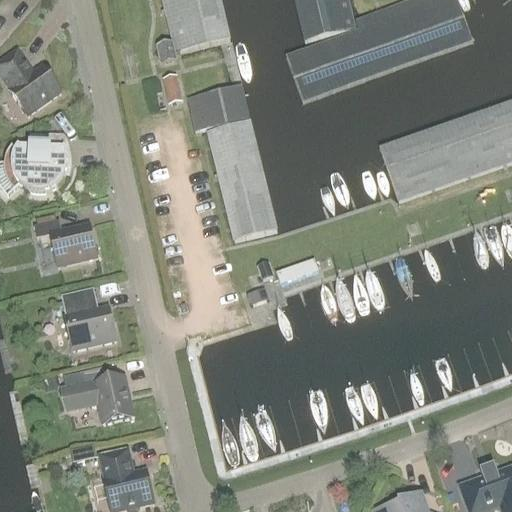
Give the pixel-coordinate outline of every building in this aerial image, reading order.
[(230,43),(219,0),(161,0),(172,45),(156,49),(161,68),(176,65),(174,56),(230,43)] [(290,58),(306,103),(471,44),(455,0),(421,0),(358,23),(361,32),(290,58)] [(292,0),(304,44),(356,32),(348,0),(292,0)] [(27,119),(60,96),(43,71),(33,78),(17,55),(0,67),(0,78),(11,94),(9,95),(27,119)] [(168,108),(182,105),(176,78),(162,82),(168,108)] [(511,106),(471,121),(379,153),(398,205),(511,165),(511,106)] [(249,124),(206,135),(233,244),(276,234),(249,124)] [(67,159),(66,155),(64,151),(60,140),(31,139),(30,151),(20,151),(18,149),(16,152),(12,149),(10,151),(8,153),(6,157),(5,160),(4,163),(4,165),(4,168),(0,167),(0,190),(1,193),(2,195),(4,197),(6,200),(21,189),(23,191),(25,193),(28,194),(34,196),(36,196),(42,196),(45,196),(48,195),(50,194),(53,193),(58,189),(60,187),(61,185),(64,181),(66,178),(66,175),(67,170),(67,162),(67,159)] [(53,218),(35,222),(36,229),(55,225),(53,218)] [(36,242),(50,239),(57,270),(97,261),(90,229),(62,235),(59,224),(55,225),(36,229),(33,229),(36,242)] [(268,263),(257,267),(262,282),(273,278),(268,263)] [(284,282),(320,273),(318,263),(282,272),(284,282)] [(72,354),(116,344),(108,312),(98,314),(93,292),(60,299),(66,321),(65,322),(72,354)] [(247,298),(251,308),(266,303),(263,293),(247,298)] [(133,421),(124,381),(107,385),(104,371),(63,381),(68,401),(65,402),(67,413),(98,406),(103,428),(133,421)] [(55,380),(42,383),(45,396),(58,393),(55,380)] [(73,467),(96,461),(93,450),(70,456),(73,467)] [(153,507),(146,475),(132,478),(126,454),(100,461),(106,484),(104,484),(110,511),(139,511),(139,510),(153,507)] [(483,483),(462,491),(469,511),(486,511),(502,506),(503,511),(511,511),(511,472),(497,478),(495,472),(481,477),(483,483)] [(427,511),(422,497),(377,511),(427,511)]
